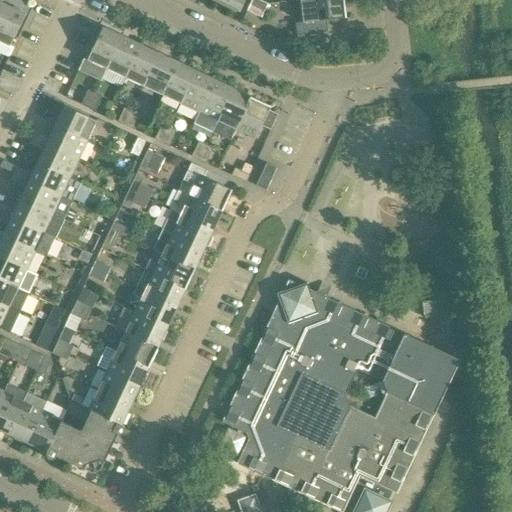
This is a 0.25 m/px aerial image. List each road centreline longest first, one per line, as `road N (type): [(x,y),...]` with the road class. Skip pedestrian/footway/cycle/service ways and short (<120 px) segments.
road 1 (residential): [(121,511),(253,216)]
road 2 (residential): [(143,0),(298,72),(334,78)]
road 3 (residential): [(0,139),(68,0)]
road 4 (residential): [(334,78),(386,69),(395,50),(392,0)]
